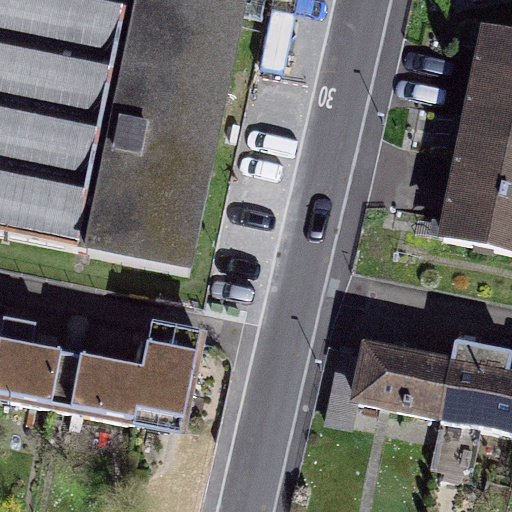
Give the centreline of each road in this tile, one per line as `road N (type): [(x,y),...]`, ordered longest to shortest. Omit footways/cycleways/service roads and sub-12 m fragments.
road 1 (residential): [(365,0),(247,511)]
road 2 (unknown): [(298,289),(0,268)]
